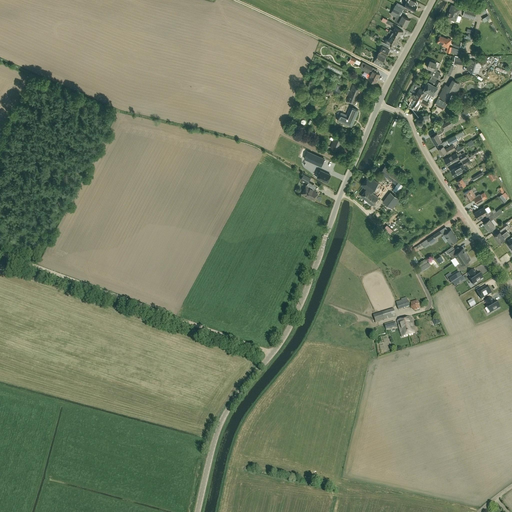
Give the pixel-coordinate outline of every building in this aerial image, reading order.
[(414,0),(413,0),(405,0),(407,1),(404,7),(414,12),(414,11),(415,11),(416,9),(416,8),(417,6),(412,3),(414,0)] [(391,12),(397,15),(394,20),(394,22),(398,24),(399,23),(406,27),(410,20),(402,16),(400,15),(403,9),(395,5),(391,12)] [(451,5),(447,18),(456,21),(460,8),(451,5)] [(462,16),(474,20),(477,11),(465,7),(462,16)] [(403,31),(395,27),(393,31),(390,29),(389,32),(391,34),(400,38),(399,37),(400,34),(401,34),(403,31)] [(400,38),(391,34),(388,40),(386,39),(384,41),(394,47),(395,44),(396,44),(400,38)] [(440,36),(437,42),(442,44),(441,45),(448,48),(452,39),(448,38),(447,39),(440,36)] [(378,52),(385,56),(389,49),(393,51),(394,48),(384,43),(378,52)] [(382,63),(385,56),(378,52),(373,62),(384,68),(385,65),(382,63)] [(478,73),(482,63),(470,59),(467,69),(478,73)] [(435,82),(439,84),(441,82),(444,79),(446,75),(445,74),(443,78),(441,79),(440,79),(441,76),(439,75),(440,72),(437,71),(438,68),(435,66),(436,63),(430,60),(427,67),(429,68),(429,69),(432,70),(429,75),(432,76),(431,78),(436,81),(435,82)] [(372,68),(365,64),(363,67),(368,70),(366,72),(370,74),(368,79),(375,83),(380,74),(375,72),(376,69),(373,67),(372,68)] [(429,79),(424,90),(432,95),(433,95),(438,87),(439,84),(435,82),(429,79)] [(449,87),(446,85),(440,96),(447,100),(451,92),(454,94),(460,84),(452,80),(449,87)] [(328,88),(325,94),(331,96),(334,91),(336,93),(339,87),(331,82),(328,88)] [(355,103),(358,95),(359,93),(358,93),(359,89),(360,90),(361,88),(353,84),(347,100),(355,103)] [(430,100),(432,95),(424,90),(419,88),(415,97),(422,101),(424,96),(430,100)] [(331,97),(328,103),(325,108),(333,112),(338,100),(331,97)] [(428,104),(422,101),(415,97),(409,107),(416,110),(419,103),(426,107),(428,104)] [(446,103),(438,98),(435,103),(444,108),(446,103)] [(342,114),(339,121),(351,126),(358,110),(352,108),(349,117),(342,114)] [(467,110),(460,114),(463,119),(470,115),(467,110)] [(430,119),(429,114),(423,115),(421,114),(417,115),(415,118),(416,121),(419,123),(423,122),(424,120),(430,119)] [(444,129),(456,122),(459,120),(457,115),(453,117),(441,124),(444,129)] [(433,136),(431,137),(435,144),(442,141),(438,135),(443,132),(441,129),(432,134),(433,136)] [(442,155),(446,152),(447,153),(455,149),(453,144),(445,149),(443,146),(438,149),(442,155)] [(307,151),(303,159),(321,167),(324,159),(307,151)] [(444,159),(447,165),(455,161),(460,158),(461,161),(467,157),(464,153),(458,156),(456,152),(452,155),(451,154),(448,156),(448,157),(444,159)] [(475,156),(473,154),(468,157),(462,160),(465,165),(470,162),(469,159),(475,156)] [(462,164),(451,170),(454,176),(461,171),(465,169),(462,164)] [(388,168),(384,174),(395,183),(400,177),(388,168)] [(321,170),(317,177),(327,182),(331,175),(321,170)] [(472,178),(474,181),(483,175),(481,172),(472,178)] [(311,178),(304,174),(301,180),(308,183),(311,178)] [(457,181),(461,187),(466,185),(465,184),(468,184),(468,181),(467,179),(470,178),(468,174),(457,181)] [(367,189),(378,197),(385,188),(374,179),(373,180),(368,176),(362,185),(367,189)] [(403,185),(398,182),(393,188),(398,192),(403,185)] [(315,199),(318,193),(316,192),(315,190),(307,186),(302,194),(311,198),(312,198),(313,198),(315,199)] [(373,204),(378,197),(367,189),(361,196),(373,204)] [(465,198),(467,201),(473,198),(477,204),(483,200),(480,194),(478,196),(477,195),(476,195),(472,189),(469,190),(464,193),(467,197),(465,198)] [(390,192),(382,202),(392,210),(400,199),(390,192)] [(472,213),(483,207),(481,204),(471,210),(472,213)] [(485,215),(487,217),(496,211),(494,209),(492,211),(487,213),(484,207),(474,213),(478,219),(485,215)] [(496,211),(487,217),(488,220),(484,223),(489,231),(495,226),(491,221),(496,217),(502,212),(500,209),(496,212),(496,211)] [(505,223),(498,228),(501,231),(508,226),(505,223)] [(450,244),(453,242),(457,239),(451,230),(444,234),(450,244)] [(430,242),(435,238),(442,234),(440,231),(427,239),(430,242)] [(507,232),(507,231),(502,235),(499,232),(494,236),(499,243),(505,239),(504,238),(509,235),(510,234),(507,231),(507,232)] [(455,257),(457,259),(466,253),(463,248),(457,252),(455,249),(449,253),(452,259),(455,257)] [(466,253),(457,259),(459,263),(457,265),(460,270),(466,266),(464,263),(470,259),(466,253)] [(476,273),(474,270),(468,274),(470,278),(469,279),(473,285),(482,279),(478,273),(475,275),(474,273),(476,273)] [(449,280),(451,283),(461,277),(458,272),(451,276),(453,278),(449,280)] [(492,294),(487,287),(478,293),(483,300),(492,294)] [(398,310),(409,306),(407,299),(396,302),(398,310)] [(502,308),(498,301),(496,303),(495,302),(493,299),(487,303),(490,307),(489,308),(494,314),(502,308)] [(412,302),(410,307),(414,311),(419,310),(421,304),(417,301),(412,302)] [(384,320),(396,317),(393,309),(382,312),(382,313),(373,315),(375,323),(384,320)] [(410,317),(403,319),(408,336),(415,334),(410,317)] [(408,336),(403,319),(397,321),(402,337),(408,336)]
